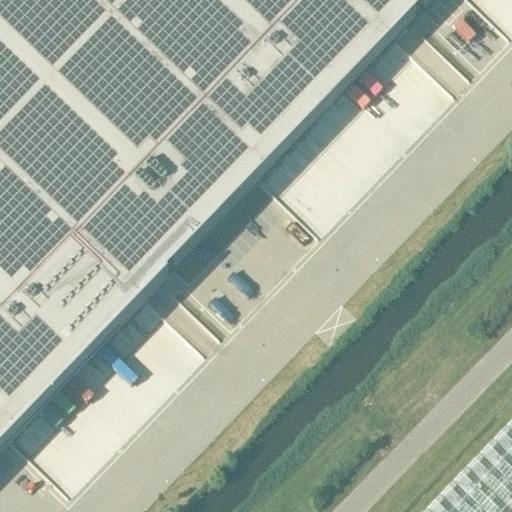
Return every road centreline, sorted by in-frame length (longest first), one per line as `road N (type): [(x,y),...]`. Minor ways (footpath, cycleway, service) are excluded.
road 1 (unknown): [(102,511),(511,87)]
road 2 (unclassified): [(351,511),(511,346)]
